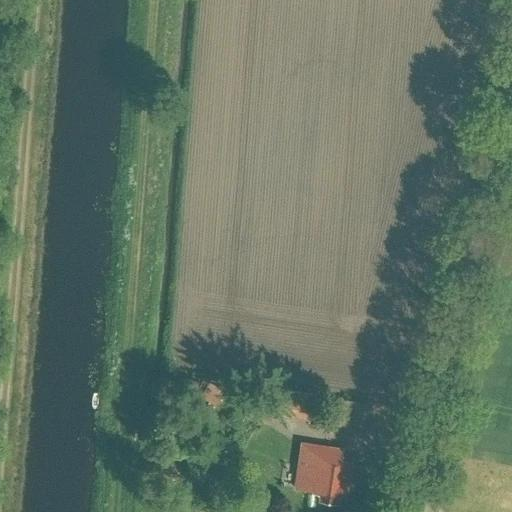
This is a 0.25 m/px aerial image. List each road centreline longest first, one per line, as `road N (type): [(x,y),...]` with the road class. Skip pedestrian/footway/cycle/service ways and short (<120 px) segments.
road 1 (track): [(120,511),(153,0)]
road 2 (unclassified): [(408,511),(511,79)]
road 3 (track): [(24,153),(0,458)]
road 4 (track): [(38,0),(24,153)]
